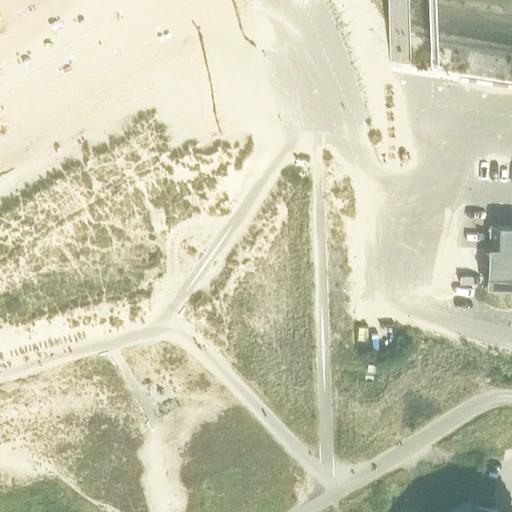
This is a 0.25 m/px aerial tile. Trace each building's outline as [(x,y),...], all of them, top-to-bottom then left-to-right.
[(449,57),(436,57),(436,75),(449,75),(449,57)] [(504,145),(511,101),(434,89),(427,133),(504,145)] [(351,128),(362,128),(361,105),(351,105),(351,128)] [(453,245),(454,222),(443,222),(442,245),(453,245)] [(487,286),(511,286),(511,226),(490,225),(489,245),(487,245),(487,249),(488,249),(487,275),(486,275),(485,279),(487,279),(487,286)] [(217,263),(266,301),(282,280),(234,242),(217,263)]
